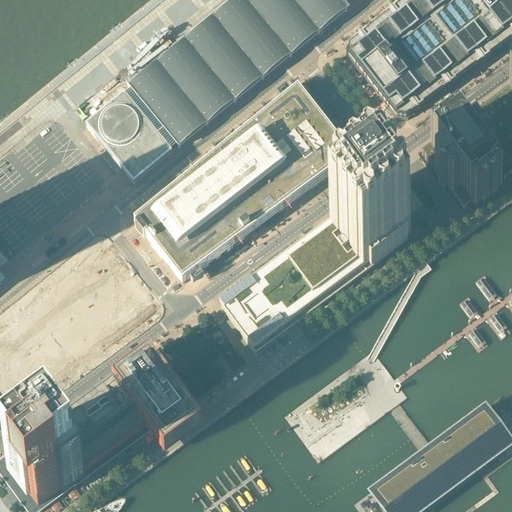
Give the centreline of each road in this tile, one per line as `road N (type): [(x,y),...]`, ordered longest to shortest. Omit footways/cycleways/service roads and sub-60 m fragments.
road 1 (unknown): [(0,369),(118,279),(136,305),(0,412)]
road 2 (tertiary): [(176,316),(385,163)]
road 3 (tertiary): [(303,60),(102,220)]
road 4 (tertiary): [(0,440),(4,446),(176,316)]
road 5 (tertiary): [(385,163),(511,71)]
road 6 (unknown): [(0,331),(95,257),(118,279)]
road 7 (residential): [(385,163),(303,60)]
road 8 (tertiary): [(102,220),(0,303)]
road 9 (residential): [(176,316),(102,220)]
